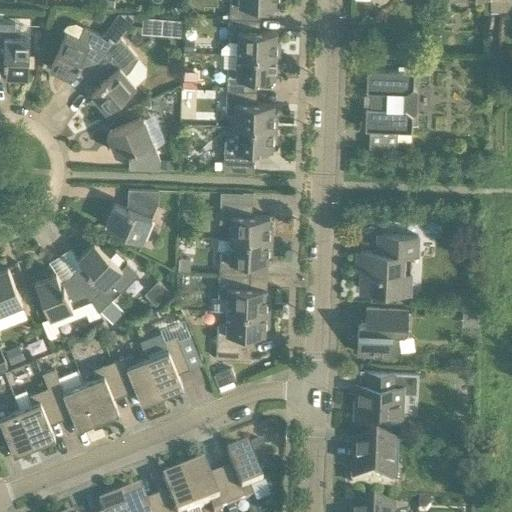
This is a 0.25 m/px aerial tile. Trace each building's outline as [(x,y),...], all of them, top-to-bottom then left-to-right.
[(229,0),(229,19),(259,20),(260,8),(278,8),(277,0),(229,0)] [(511,0),(490,0),(491,1),(490,4),(490,13),(511,13),(511,0)] [(107,1),(106,9),(114,9),(114,1),(107,1)] [(169,19),(167,35),(180,36),(182,20),(169,19)] [(259,20),(229,19),(228,41),(237,42),(237,55),(279,57),(280,42),(276,42),(277,33),(259,33),(259,20)] [(29,57),(29,38),(14,37),(14,23),(0,22),(0,61),(3,61),(6,64),(6,65),(5,76),(28,77),(28,69),(34,70),(34,57),(29,57)] [(84,27),(78,39),(66,33),(59,48),(51,46),(46,59),(53,61),(49,68),(70,78),(75,67),(79,65),(89,73),(87,77),(107,52),(115,42),(114,41),(84,27)] [(106,111),(108,110),(136,86),(125,74),(129,71),(137,57),(119,37),(114,41),(115,42),(107,52),(87,77),(88,77),(90,74),(101,82),(101,86),(100,86),(91,94),(106,111)] [(185,42),(185,53),(196,53),(196,42),(185,42)] [(227,68),(226,91),(257,92),(257,80),(275,80),(275,71),(279,71),(279,57),(237,55),(236,69),(227,68)] [(412,132),(414,72),(367,71),(366,92),(371,92),(371,109),(366,109),(365,130),(370,130),(369,148),(397,149),(397,132),(412,132)] [(185,88),(197,88),(197,76),(185,75),(185,88)] [(257,92),(226,91),(226,113),(235,114),(234,127),(276,129),(277,114),(274,114),(274,105),(256,105),(257,92)] [(129,168),(129,169),(159,170),(160,159),(143,118),(107,133),(115,154),(126,150),(126,149),(130,150),(133,158),(133,168),(129,168)] [(276,129),(234,127),(233,141),(224,140),(223,163),(254,164),(254,163),(249,163),(249,151),(272,152),(272,143),(276,143),(276,129)] [(173,169),(174,160),(161,159),(160,169),(173,169)] [(158,202),(158,193),(158,191),(128,189),(128,190),(132,191),(131,200),(129,208),(125,210),(125,209),(115,205),(106,225),(141,241),(158,202)] [(252,204),(237,203),(237,194),(221,193),(220,225),(230,226),(230,239),(272,241),(273,226),(269,226),(270,218),(247,217),(247,205),(252,205),(252,204)] [(360,290),(410,292),(411,255),(417,255),(418,237),(378,235),(377,253),(361,252),(360,290)] [(219,275),(250,276),(250,263),(268,264),(268,255),(272,256),(272,241),(230,239),(229,253),(220,253),(219,275)] [(122,270),(96,244),(94,242),(78,259),(86,267),(87,267),(87,271),(76,278),(74,275),(73,275),(91,301),(101,311),(124,288),(114,278),(122,270)] [(180,258),(180,272),(191,272),(192,259),(180,258)] [(0,312),(22,303),(7,267),(0,270),(0,312)] [(60,285),(60,284),(56,273),(35,282),(49,318),(83,305),(88,319),(97,316),(91,301),(73,275),(73,276),(75,279),(64,286),(60,285)] [(249,289),(250,276),(219,275),(218,297),(227,298),(227,311),(269,313),(270,298),(266,298),(267,289),(249,289)] [(396,303),(410,304),(410,296),(396,296),(396,303)] [(227,298),(218,297),(213,297),(212,311),(227,311),(227,298)] [(108,312),(118,318),(123,311),(113,304),(108,312)] [(365,322),(361,322),(358,325),(357,354),(391,356),(392,334),(404,335),(407,332),(408,310),(366,309),(365,322)] [(269,313),(227,311),(226,325),(217,325),(216,347),(247,349),(247,348),(242,347),(242,335),(265,336),(265,328),(269,328),(269,313)] [(95,325),(98,333),(106,330),(103,322),(95,325)] [(172,327),(140,340),(162,395),(183,387),(175,367),(187,362),(177,336),(176,336),(172,327)] [(118,339),(114,330),(105,334),(109,343),(118,339)] [(162,395),(140,340),(139,340),(146,358),(135,363),(132,354),(112,362),(125,395),(136,390),(141,403),(162,395)] [(11,366),(25,360),(19,345),(5,351),(11,366)] [(119,412),(114,399),(125,395),(112,362),(92,370),(95,379),(83,383),(98,421),(119,412)] [(83,383),(82,384),(77,371),(58,378),(54,368),(42,373),(61,420),(72,416),(78,429),(98,421),(83,383)] [(213,375),(218,387),(236,380),(232,368),(213,375)] [(417,376),(401,375),(401,374),(364,372),(364,386),(356,385),(355,418),(402,419),(403,394),(416,394),(417,376)] [(462,372),(462,379),(467,384),(474,384),(474,372),(462,372)] [(19,409),(34,446),(55,438),(50,425),(61,420),(42,373),(41,373),(47,388),(28,396),(31,404),(19,409)] [(34,446),(19,409),(7,414),(4,405),(0,406),(0,437),(6,435),(14,454),(34,446)] [(232,469),(221,473),(234,506),(253,498),(250,489),(263,484),(258,473),(264,471),(265,440),(251,446),(251,448),(248,449),(248,447),(226,456),(232,469)] [(396,484),(397,444),(353,442),(353,456),(355,456),(355,464),(353,464),(352,482),(396,484)] [(218,511),(228,508),(234,506),(221,473),(209,478),(204,465),(183,473),(198,510),(210,505),(212,511),(218,511)] [(168,494),(157,499),(161,511),(193,511),(198,510),(183,473),(162,481),(168,494)] [(140,490),(119,499),(124,511),(161,511),(157,499),(145,503),(140,490)] [(430,507),(430,499),(419,498),(419,511),(426,511),(430,507)] [(100,511),(124,511),(119,499),(99,507),(100,511)]
